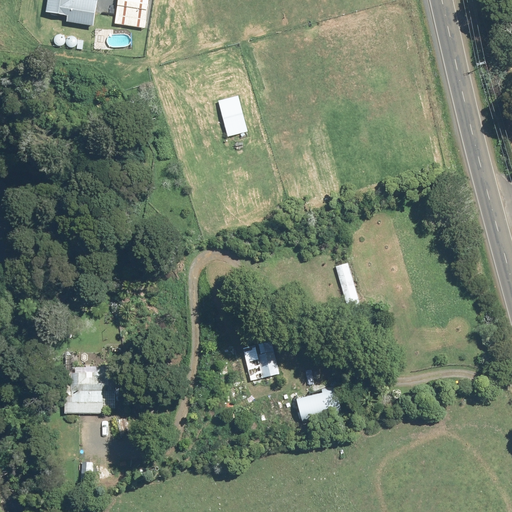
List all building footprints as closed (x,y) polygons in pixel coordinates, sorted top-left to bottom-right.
[(52,0),(50,14),(71,17),(70,23),(98,27),(101,2),(86,0),(52,0)] [(152,0),(121,0),(118,25),(148,29),(152,0)] [(241,96),(221,102),(231,138),(251,133),(241,96)] [(349,264),(337,267),(353,320),(365,317),(349,264)] [(258,345),(245,348),(253,382),(266,379),(258,345)] [(117,393),(118,366),(100,366),(100,374),(68,373),(68,392),(67,414),(106,415),(107,393),(117,393)] [(338,385),(298,397),(306,423),(345,405),(338,385)] [(130,416),(119,419),(124,439),(134,437),(130,416)] [(95,461),(82,461),(82,483),(94,483),(95,461)]
